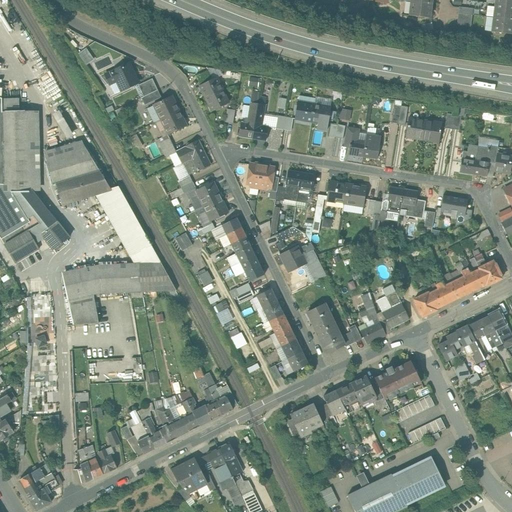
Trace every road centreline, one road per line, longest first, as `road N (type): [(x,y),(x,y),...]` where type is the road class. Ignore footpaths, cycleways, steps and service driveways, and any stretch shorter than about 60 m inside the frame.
road 1 (secondary): [(511,86),(341,57),(176,0)]
road 2 (residential): [(511,262),(477,191),(213,145)]
road 3 (residential): [(329,373),(58,511)]
road 4 (residential): [(213,145),(329,373)]
road 5 (residential): [(50,0),(176,75),(213,145)]
road 6 (residential): [(414,332),(475,463),(511,508)]
